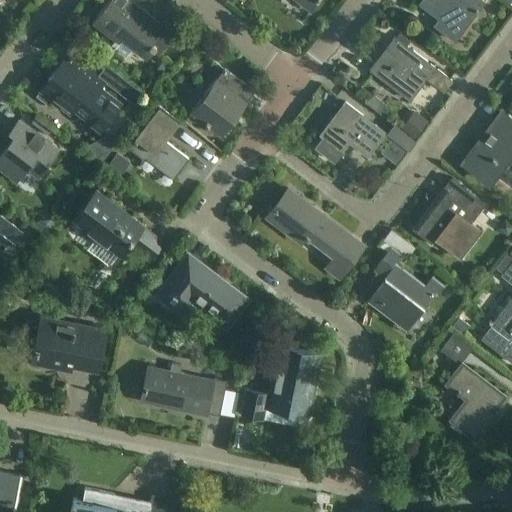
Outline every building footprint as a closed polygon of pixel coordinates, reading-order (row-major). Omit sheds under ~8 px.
[(163,25),(130,0),(107,0),(92,21),(115,39),(111,44),(126,55),(132,47),(146,58),(152,49),(158,53),(178,27),(168,19),(163,25)] [(299,0),(311,9),(317,0),(299,0)] [(422,0),(420,3),(442,20),(437,26),(455,40),(484,1),(482,0),(422,0)] [(452,80),(395,36),(370,69),(409,99),(426,77),(444,91),(452,80)] [(122,102),(102,86),(108,79),(70,50),(39,90),(36,96),(47,104),(51,99),(70,114),(73,110),(100,131),(122,102)] [(164,59),(156,68),(166,76),(173,67),(164,59)] [(220,135),(254,90),(224,68),(190,112),(220,135)] [(113,82),(112,84),(129,97),(136,89),(122,79),(118,76),(113,82)] [(367,155),(384,133),(345,103),(321,135),(342,151),(349,141),(367,155)] [(188,158),(164,140),(179,120),(158,104),(126,146),(143,159),(144,157),(172,178),(188,158)] [(414,109),(400,127),(413,137),(427,119),(414,109)] [(511,120),(502,112),(464,162),(489,181),(511,151),(511,120)] [(36,118),(32,123),(52,138),(56,133),(36,118)] [(37,177),(58,150),(17,119),(7,132),(12,135),(0,150),(0,168),(16,181),(26,169),(37,177)] [(391,137),(380,151),(387,157),(394,162),(405,148),(391,137)] [(116,151),(106,166),(119,176),(130,161),(116,151)] [(436,197),(413,228),(431,242),(434,238),(460,258),(462,256),(475,239),(481,230),(471,222),(485,204),(457,183),(443,202),(436,197)] [(149,259),(163,241),(142,225),(143,223),(97,188),(75,217),(121,253),(128,243),(149,259)] [(363,243),(290,188),(269,216),(293,235),(298,228),(336,256),(328,266),(339,275),(363,243)] [(0,233),(1,232),(15,242),(23,231),(0,213),(0,233)] [(501,223),(497,228),(502,232),(507,236),(511,229),(511,223),(504,218),(501,223)] [(425,283),(397,262),(402,255),(390,246),(372,269),(384,278),(367,300),(406,330),(434,292),(437,294),(444,285),(432,275),(425,283)] [(248,298),(188,253),(158,292),(181,310),(191,298),(227,325),(248,298)] [(500,260),(495,266),(502,272),(511,259),(511,258),(505,253),(500,260)] [(511,259),(502,272),(500,275),(511,284),(511,296),(490,324),(480,338),(511,362),(511,259)] [(97,368),(105,329),(42,316),(33,360),(58,365),(60,360),(97,368)] [(469,324),(458,316),(451,325),(462,333),(469,324)] [(310,415),(323,356),(279,346),(269,393),(255,390),(246,388),(240,413),(249,415),(264,418),(264,419),(306,428),(309,415),(310,415)] [(443,382),(443,383),(463,398),(448,418),(475,439),(484,427),(481,425),(488,417),(505,395),(461,361),(461,360),(459,363),(443,382)] [(249,361),(237,372),(246,382),(258,371),(249,361)] [(179,371),(181,364),(171,362),(170,369),(147,365),(140,400),(206,414),(207,412),(219,415),(226,380),(215,377),(215,378),(179,371)] [(15,505),(21,474),(0,470),(0,511),(12,511),(14,504),(15,505)] [(151,501),(85,487),(82,499),(73,497),(69,511),(177,511),(179,502),(152,496),(151,501)]
